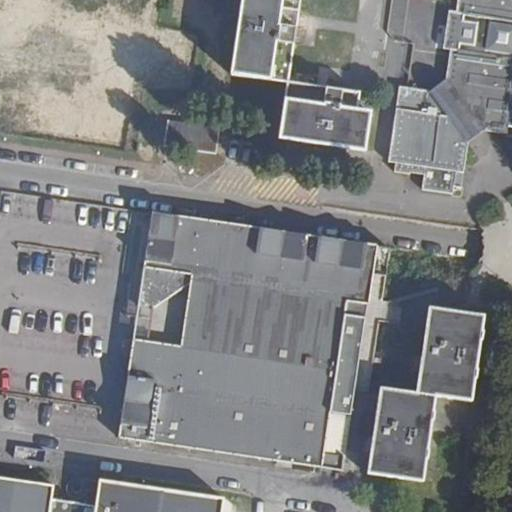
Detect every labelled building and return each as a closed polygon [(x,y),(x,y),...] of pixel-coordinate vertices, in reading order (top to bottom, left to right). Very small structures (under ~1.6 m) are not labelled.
[(0,0),(0,21),(70,33),(69,40),(90,43),(91,36),(98,37),(101,22),(102,15),(115,17),(114,24),(137,27),(140,5),(147,6),(148,0),(0,0)] [(245,0),(234,75),(289,84),(301,0),(245,0)] [(511,0),(463,0),(460,22),(511,29),(511,0)] [(140,5),(137,27),(144,28),(147,6),(140,5)] [(102,15),(101,22),(114,24),(115,17),(102,15)] [(0,29),(3,30),(0,48),(0,51),(51,60),(54,38),(69,40),(70,33),(0,21),(0,29)] [(404,103),(393,164),(392,171),(398,172),(397,175),(408,177),(408,173),(425,176),(423,184),(426,184),(425,192),(451,196),(450,200),(459,201),(460,196),(466,196),(467,190),(461,189),(467,143),(485,131),(511,136),(511,29),(460,22),(455,57),(451,59),(446,91),(431,100),(410,97),(409,103),(404,103)] [(136,50),(131,74),(183,85),(193,37),(158,29),(152,54),(136,50)] [(360,94),(289,84),(281,139),(365,152),(371,115),(357,112),(360,94)] [(58,89),(53,126),(129,137),(134,100),(58,89)] [(169,121),(165,146),(216,154),(217,148),(220,129),(169,121)] [(129,137),(53,126),(51,138),(128,150),(129,137)] [(461,189),(467,190),(472,151),(493,141),(511,143),(511,136),(485,131),(467,143),(461,189)] [(408,177),(397,175),(397,183),(412,185),(412,183),(423,184),(425,176),(408,173),(408,177)] [(451,196),(425,192),(424,199),(458,204),(459,201),(450,200),(451,196)] [(373,275),(386,277),(390,248),(153,213),(141,295),(137,320),(134,340),(133,348),(120,438),(309,466),(311,455),(343,459),(367,314),(369,305),(373,275)] [(484,318),(430,310),(415,396),(380,391),(368,475),(422,484),(436,399),(470,404),(477,366),(484,318)] [(341,471),(343,459),(311,455),(309,466),(341,471)] [(223,511),(225,500),(100,481),(96,507),(52,500),(54,487),(0,479),(0,511),(223,511)]
